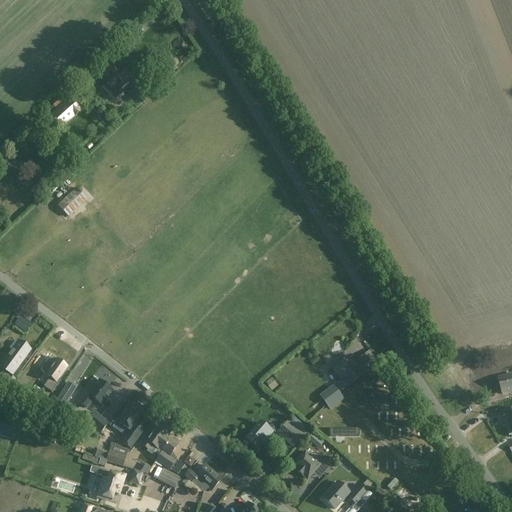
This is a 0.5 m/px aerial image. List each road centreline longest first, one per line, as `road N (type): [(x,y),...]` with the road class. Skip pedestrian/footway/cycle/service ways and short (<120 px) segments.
road 1 (unclassified): [(511,510),(420,382),(183,0)]
road 2 (unclassified): [(289,511),(0,277)]
